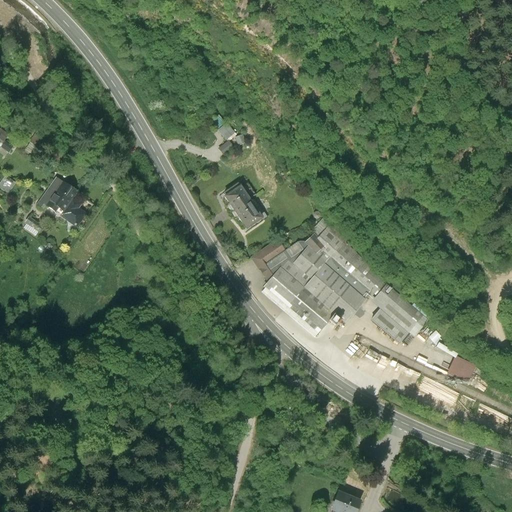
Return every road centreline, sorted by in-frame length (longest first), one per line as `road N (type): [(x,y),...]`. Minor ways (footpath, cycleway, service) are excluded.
road 1 (track): [(250,429),(172,329),(117,188),(0,42)]
road 2 (track): [(501,286),(375,181),(276,67),(183,0)]
road 3 (secondary): [(279,341),(203,239),(105,71),(41,0)]
road 4 (track): [(0,368),(58,415),(68,444),(68,511)]
road 5 (track): [(240,471),(198,421),(109,380)]
